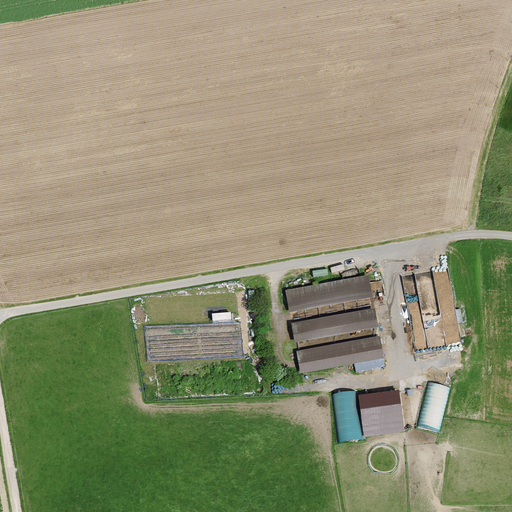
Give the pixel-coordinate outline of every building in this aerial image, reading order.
[(373,299),(369,277),(285,292),(289,314),(373,299)] [(212,311),(213,319),(232,317),(231,309),(212,311)] [(378,330),(375,310),(291,325),(295,345),(378,330)] [(385,368),(380,338),(296,353),(300,375),(354,365),(356,374),(385,368)] [(416,427),(439,432),(450,388),(427,383),(416,427)] [(356,392),(331,396),(338,444),(363,440),(356,392)] [(399,393),(358,398),(363,438),(404,433),(399,393)]
